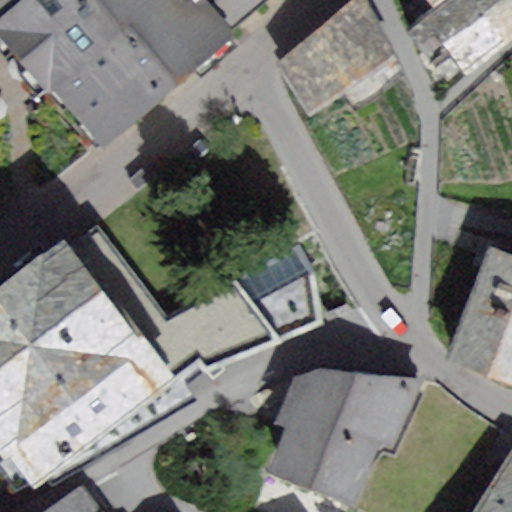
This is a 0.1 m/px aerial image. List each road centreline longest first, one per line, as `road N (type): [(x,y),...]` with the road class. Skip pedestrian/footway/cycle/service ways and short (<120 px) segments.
road 1 (residential): [(237,67),(301,175),(421,341),(511,431)]
road 2 (residential): [(0,260),(237,67)]
